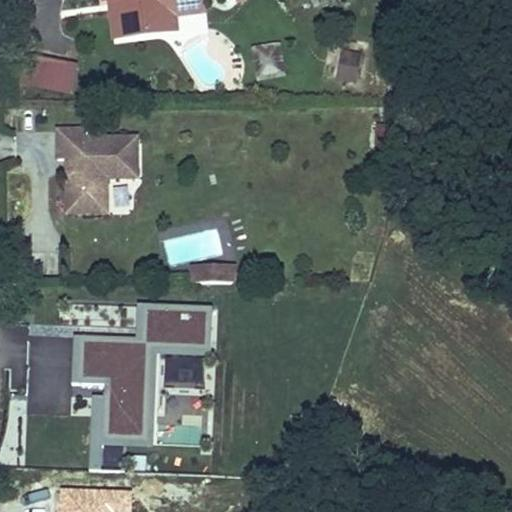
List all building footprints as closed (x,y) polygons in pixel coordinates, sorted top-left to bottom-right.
[(111,0),(111,1),(116,0),(125,0),(130,38),(155,35),(154,25),(163,13),(173,13),(192,11),(214,10),(213,0),(111,0)] [(118,0),(121,38),(130,38),(125,0),(118,0)] [(154,25),(155,35),(173,33),(173,13),(163,13),(154,25)] [(282,40),(252,46),(259,83),(290,77),(282,40)] [(363,53),(343,49),(337,80),(357,84),(363,53)] [(26,51),(20,84),(76,94),(82,62),(26,51)] [(395,111),(380,111),(379,136),(395,136),(395,111)] [(90,126),(61,128),(62,158),(71,157),(76,157),(76,172),(71,172),(73,211),(113,210),(112,175),(143,174),(141,133),(90,135),(90,126)] [(230,260),(201,262),(202,277),(231,275),(230,260)] [(241,260),(230,260),(231,275),(242,275),(241,260)] [(106,384),(103,443),(152,445),(157,353),(210,356),(212,308),(140,304),(138,340),(77,337),(74,382),(106,384)] [(205,446),(205,415),(178,415),(178,446),(205,446)]
